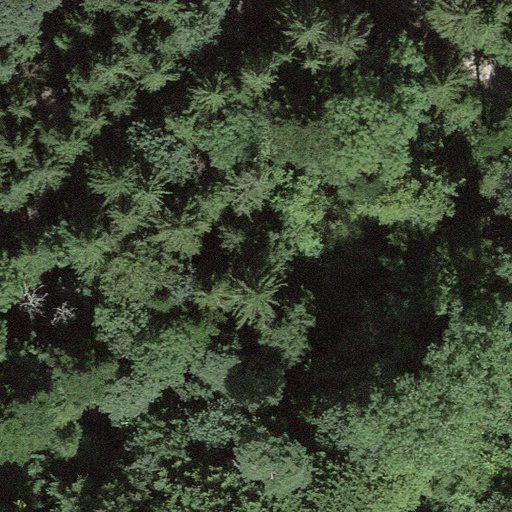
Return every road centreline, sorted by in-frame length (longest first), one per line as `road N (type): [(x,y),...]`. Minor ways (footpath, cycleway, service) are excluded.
road 1 (track): [(251,0),(0,222)]
road 2 (track): [(511,103),(413,0)]
